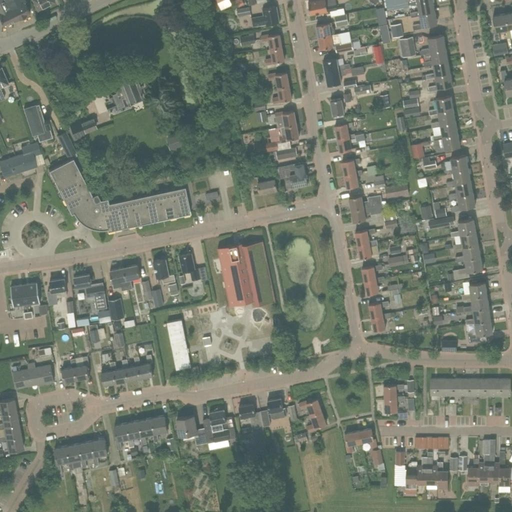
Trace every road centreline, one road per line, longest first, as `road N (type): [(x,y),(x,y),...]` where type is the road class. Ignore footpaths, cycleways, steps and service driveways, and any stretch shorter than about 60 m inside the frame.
road 1 (residential): [(0,270),(331,202)]
road 2 (residential): [(94,409),(297,378),(358,352)]
road 3 (residential): [(331,202),(292,0)]
road 4 (residential): [(511,360),(358,352)]
road 5 (residential): [(358,352),(331,202)]
road 6 (residential): [(94,409),(77,430),(39,437),(33,406),(72,398)]
road 7 (residential): [(491,127),(479,110),(463,0)]
road 8 (residential): [(511,431),(382,431)]
